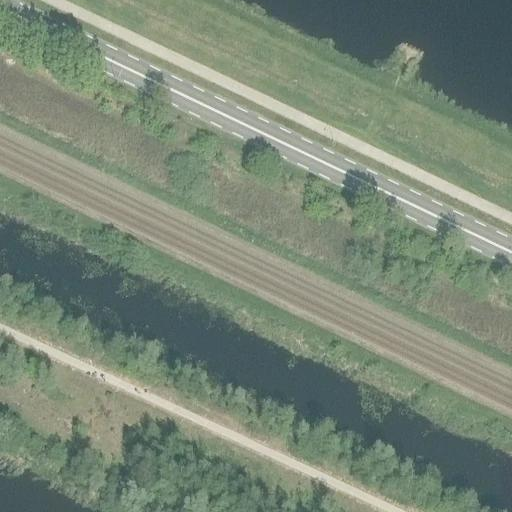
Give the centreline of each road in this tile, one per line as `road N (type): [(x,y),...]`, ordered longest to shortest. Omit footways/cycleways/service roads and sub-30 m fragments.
road 1 (tertiary): [(511,254),(0,11)]
road 2 (track): [(168,0),(511,163)]
